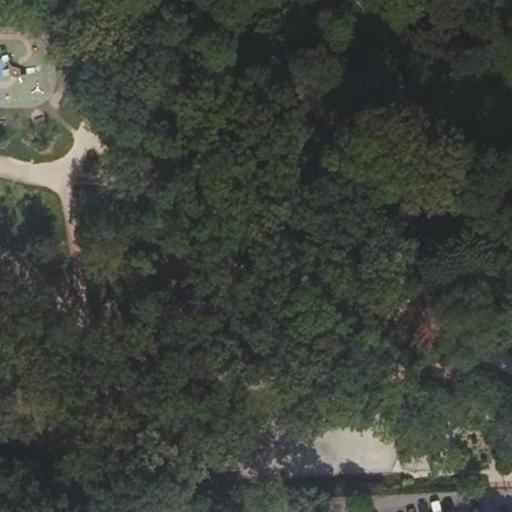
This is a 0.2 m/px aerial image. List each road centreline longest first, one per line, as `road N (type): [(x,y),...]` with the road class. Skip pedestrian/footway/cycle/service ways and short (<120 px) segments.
road 1 (track): [(205,0),(511,253)]
road 2 (track): [(351,0),(511,134)]
